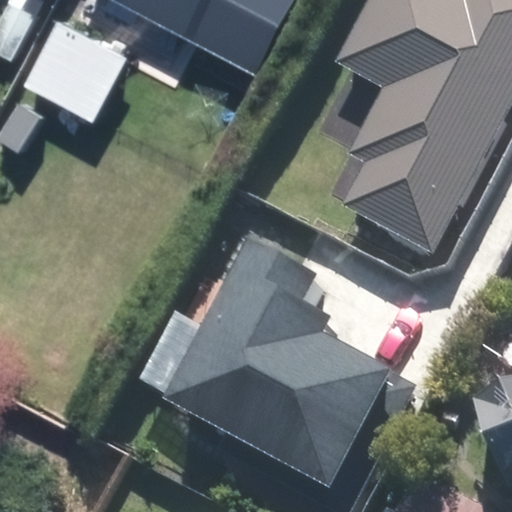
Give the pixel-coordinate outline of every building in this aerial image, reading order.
[(0,57),(16,65),(46,0),(14,0),(0,31),(0,57)] [(134,0),(262,65),(296,0),(134,0)] [(438,255),(511,116),(511,0),(387,0),(350,70),(393,92),(357,159),(372,167),(350,209),(438,255)] [(133,58),(65,21),(32,80),(100,117),(133,58)] [(161,401),(328,486),(353,499),(413,383),(386,369),(319,335),(327,320),(299,305),(316,273),(246,237),(161,401)] [(511,397),(484,409),(511,478),(511,397)] [(491,511),(435,480),(417,511),(491,511)]
